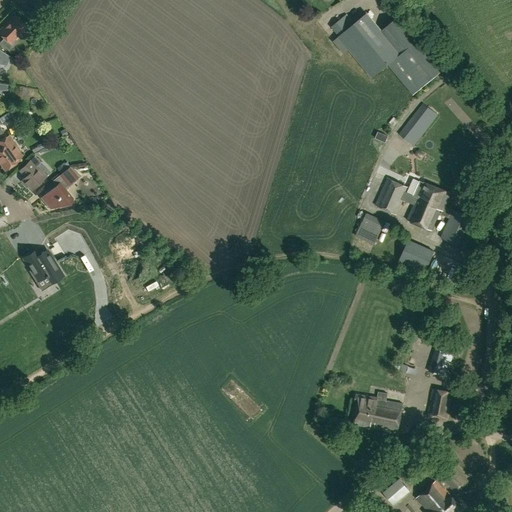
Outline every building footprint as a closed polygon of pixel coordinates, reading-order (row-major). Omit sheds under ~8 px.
[(388,65),(413,95),(442,71),(397,18),(381,31),(366,14),(354,24),(346,15),(331,28),(372,77),(388,65)] [(15,15),(0,30),(0,34),(4,38),(0,42),(9,52),(14,47),(10,44),(27,27),(15,15)] [(32,24),(26,29),(29,32),(35,27),(32,24)] [(0,64),(7,66),(10,57),(0,50),(0,64)] [(413,146),(438,114),(423,103),(398,134),(413,146)] [(0,134),(3,133),(0,126),(0,125),(15,115),(11,109),(0,111),(0,134)] [(17,140),(28,136),(25,129),(15,133),(17,140)] [(23,156),(9,136),(0,141),(0,147),(1,149),(0,149),(0,162),(6,170),(18,162),(17,160),(23,156)] [(26,177),(22,181),(32,191),(45,178),(36,168),(41,163),(35,156),(20,171),(26,177)] [(68,186),(78,178),(69,167),(60,175),(64,180),(61,183),(60,183),(42,198),(50,209),(71,204),(73,199),(64,188),(68,185),(68,186)] [(387,178),(375,206),(396,215),(403,200),(407,192),(409,187),(387,178)] [(407,192),(403,200),(414,205),(407,220),(431,231),(440,210),(442,211),(443,211),(445,206),(451,194),(424,182),(424,183),(420,181),(413,178),(409,187),(407,192)] [(442,211),(441,215),(450,219),(441,238),(462,247),(474,219),(454,210),(453,210),(445,206),(443,211),(442,211)] [(380,234),(362,226),(357,237),(375,245),(380,234)] [(434,252),(408,241),(399,262),(424,274),(434,252)] [(34,252),(24,258),(31,270),(29,271),(36,281),(47,274),(52,282),(53,281),(63,275),(47,250),(40,255),(37,250),(34,252)] [(435,348),(429,371),(447,376),(453,353),(440,349),(435,348)] [(448,420),(453,393),(433,389),(428,416),(448,420)] [(357,403),(354,425),(371,428),(371,427),(399,431),(403,404),(387,402),(388,394),(379,393),(378,398),(358,395),(356,395),(355,403),(357,403)] [(453,465),(441,477),(448,485),(455,493),(468,482),(453,465)] [(445,488),(448,485),(441,477),(416,498),(428,511),(453,511),(461,506),(445,488)] [(410,491),(399,479),(383,493),(393,505),(410,491)]
